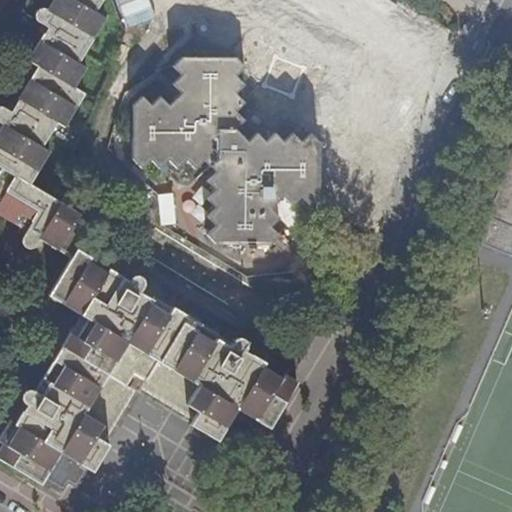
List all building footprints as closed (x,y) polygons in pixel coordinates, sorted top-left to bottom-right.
[(0,0),(0,15),(9,0),(0,0)] [(44,9),(40,10),(92,41),(105,19),(95,13),(103,0),(55,0),(49,10),(44,9)] [(340,40),(306,4),(287,23),(305,41),(291,56),(308,72),(340,40)] [(79,64),(92,41),(40,10),(38,12),(37,16),(37,19),(39,22),(48,28),(40,42),(84,69),(85,70),(86,68),(79,64)] [(74,88),(85,70),(84,69),(40,42),(28,60),(39,66),(27,86),(72,113),(84,94),(74,88)] [(328,206),(337,198),(337,191),(343,191),(355,180),(355,174),(361,174),(373,162),(373,155),(381,155),(381,130),(374,130),(374,123),(363,112),(357,112),(357,105),(346,94),(339,94),(339,87),(330,78),(302,104),(311,114),(284,142),(274,132),(265,141),(256,133),(247,141),(235,130),(244,120),(236,111),(245,102),(236,93),(245,84),(236,75),(245,66),(235,56),(181,56),(172,65),(181,74),(172,83),(181,92),(169,104),(160,94),(151,103),(142,94),(132,103),(132,157),(141,167),(149,158),(158,167),(168,159),(176,167),(185,159),(194,168),(203,159),(215,172),(206,180),(215,190),(206,199),(215,208),(206,216),(215,226),(206,234),(216,245),(248,245),(248,248),(255,248),(255,245),(260,245),(259,248),(268,249),(268,244),(278,235),(269,226),(280,216),(270,207),(282,196),(291,205),(300,196),(309,205),(318,196),(328,206)] [(0,121),(42,146),(56,122),(64,127),(72,113),(27,86),(12,112),(5,107),(0,105),(0,121)] [(0,166),(2,168),(0,171),(0,174),(47,201),(49,197),(29,184),(48,152),(41,147),(42,146),(0,121),(0,123),(3,126),(0,130),(0,166)] [(511,225),(511,157),(488,216),(511,225)] [(22,239),(22,245),(47,201),(0,174),(0,215),(26,232),(22,239)] [(258,421),(284,378),(244,353),(247,349),(247,346),(246,342),(243,340),(239,340),(236,340),(234,342),(231,346),(155,299),(153,302),(140,293),(142,291),(143,287),(143,282),(141,279),(138,277),(134,277),(131,279),(129,283),(110,272),(113,267),(93,255),(90,259),(76,251),(87,232),(74,224),(79,216),(49,197),(47,201),(22,245),(26,249),(29,250),(33,249),(35,247),(40,239),(72,259),(49,295),(81,314),(81,315),(258,421)] [(0,278),(9,284),(13,275),(0,267),(0,278)] [(200,413),(226,429),(246,440),(257,422),(258,421),(81,315),(35,391),(32,388),(29,388),(26,389),(23,391),(21,397),(22,400),(24,403),(26,405),(2,444),(49,472),(68,484),(81,464),(96,439),(121,398),(136,374),(200,413)] [(284,378),(258,421),(270,428),(296,385),(284,378)] [(226,429),(200,413),(193,425),(218,441),(226,429)] [(269,430),(270,428),(258,421),(257,422),(269,430)] [(109,447),(96,439),(81,464),(93,472),(109,447)] [(0,457),(42,484),(49,472),(2,444),(0,447),(0,457)]
